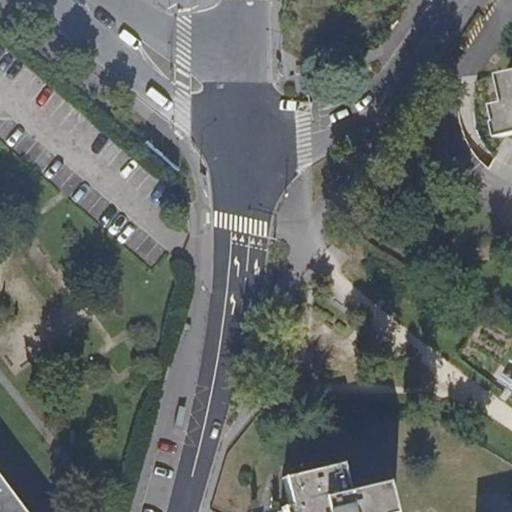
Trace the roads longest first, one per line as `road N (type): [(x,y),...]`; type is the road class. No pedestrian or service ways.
road 1 (tertiary): [(241,132),(234,263),(185,511)]
road 2 (residential): [(241,132),(302,137),(338,124),(378,95),(446,0)]
road 3 (residential): [(241,132),(82,0)]
road 4 (tertiary): [(247,0),(241,132)]
